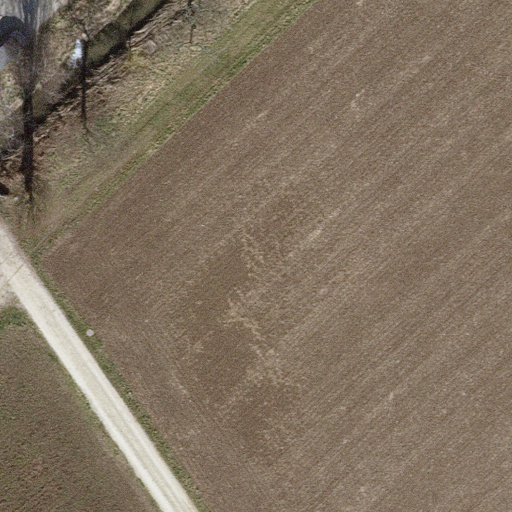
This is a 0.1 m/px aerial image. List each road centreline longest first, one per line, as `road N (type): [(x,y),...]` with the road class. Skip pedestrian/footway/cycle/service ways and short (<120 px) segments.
road 1 (track): [(0,275),(290,0)]
road 2 (track): [(0,241),(183,511)]
